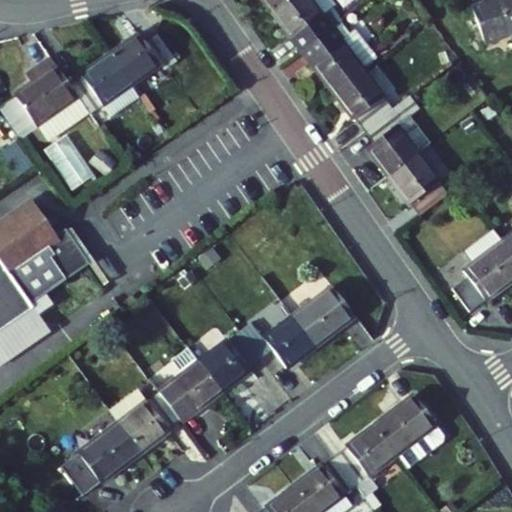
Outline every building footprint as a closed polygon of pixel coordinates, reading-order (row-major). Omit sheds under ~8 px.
[(285,0),(297,15),(316,0),(285,0)] [(349,18),(334,0),(316,0),(297,15),(317,43),(320,41),(329,52),(358,31),(368,23),(359,11),(349,18)] [(511,52),(511,10),(488,19),(501,56),(511,52)] [(154,27),(125,47),(147,81),(177,61),(182,68),(194,60),(173,29),(161,37),(154,27)] [(366,41),(358,31),(329,52),(337,63),(335,65),(356,93),(388,70),(400,60),(378,32),(366,41)] [(98,71),(85,80),(95,94),(114,122),(129,112),(120,99),(147,81),(125,47),(96,67),(98,71)] [(85,80),(68,55),(54,65),(60,73),(31,93),(52,124),(95,94),(85,80)] [(417,107),(388,70),(356,93),(376,119),(377,117),(387,130),(412,111),(417,107)] [(147,81),(120,99),(129,112),(156,93),(147,81)] [(33,137),(52,124),(31,93),(11,107),(33,137)] [(387,147),(408,175),(442,150),(412,111),(387,130),(395,140),(387,147)] [(442,150),(408,175),(428,202),(431,201),(441,213),(472,191),(442,150)] [(0,266),(57,225),(40,199),(0,224),(0,266)] [(484,243),(493,255),(480,265),(504,297),(511,290),(511,228),(509,224),(484,243)] [(0,266),(0,332),(41,306),(18,272),(59,245),(64,252),(60,255),(74,277),(98,262),(75,227),(63,234),(57,225),(0,266)] [(65,298),(75,311),(110,285),(100,272),(65,298)] [(349,277),(322,297),(352,325),(374,309),(349,277)] [(322,297),(308,308),(333,340),(352,325),(322,297)] [(308,308),(281,328),(270,313),(257,323),(277,350),(289,341),(301,360),(333,340),(308,308)] [(257,323),(216,353),(240,384),(269,362),(267,358),(277,350),(257,323)] [(216,353),(208,341),(189,354),(198,367),(175,384),(196,411),(208,401),(211,406),(240,384),(216,353)] [(136,414),(159,444),(186,424),(184,420),(196,411),(175,384),(136,414)] [(391,415),(415,448),(457,417),(432,385),(391,415)] [(159,444),(136,414),(95,445),(117,476),(159,444)] [(415,448),(391,415),(362,437),(364,440),(353,449),(375,478),(415,448)] [(362,488),(375,478),(353,449),(340,458),(338,456),(311,476),(335,509),(337,511),(359,511),(373,502),(362,488)] [(330,511),(335,509),(311,476),(270,506),(274,511),(330,511)] [(79,511),(70,499),(53,511),(79,511)]
